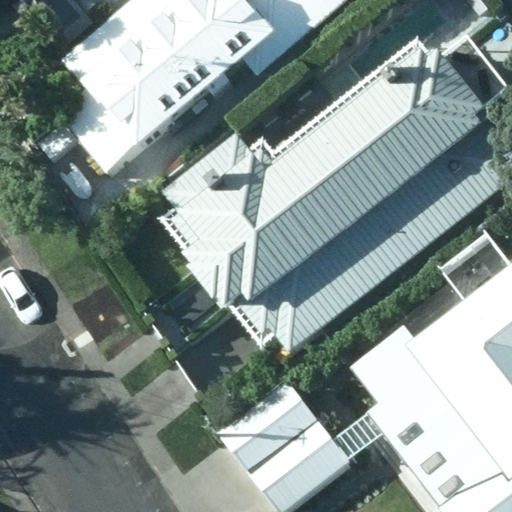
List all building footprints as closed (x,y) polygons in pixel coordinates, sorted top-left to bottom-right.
[(0,0),(0,8),(11,0),(0,0)] [(150,0),(70,67),(94,97),(66,119),(115,177),(148,150),(152,156),(265,63),(275,77),(366,0),(150,0)] [(486,130),(432,62),(266,192),(233,151),(165,204),(286,356),(442,234),(437,225),(506,170),(479,136),(486,130)] [(492,511),(506,511),(511,508),(511,273),(333,418),(371,469),(429,427),(492,511)] [(257,479),(323,427),(292,386),(225,438),(257,479)]
